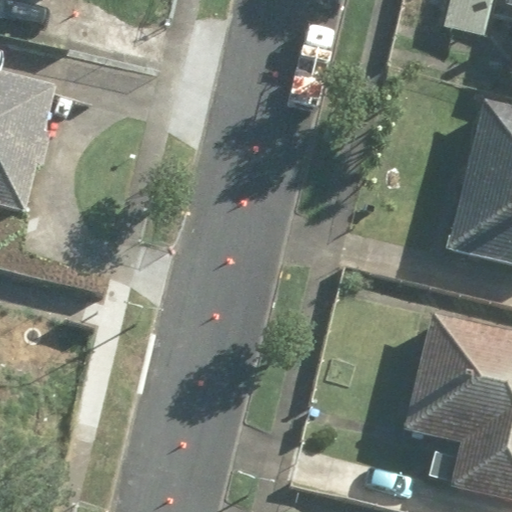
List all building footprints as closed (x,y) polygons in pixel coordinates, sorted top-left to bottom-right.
[(486,0),(448,0),(442,38),(479,45),(486,0)] [(511,0),(500,0),(497,15),(511,18),(511,58),(504,91),(511,92),(511,0)] [(0,215),(17,219),(46,96),(0,85),(0,215)] [(511,114),(475,106),(439,258),(511,275),(511,114)] [(396,439),(452,453),(441,498),(498,511),(511,511),(511,346),(424,325),(396,439)]
